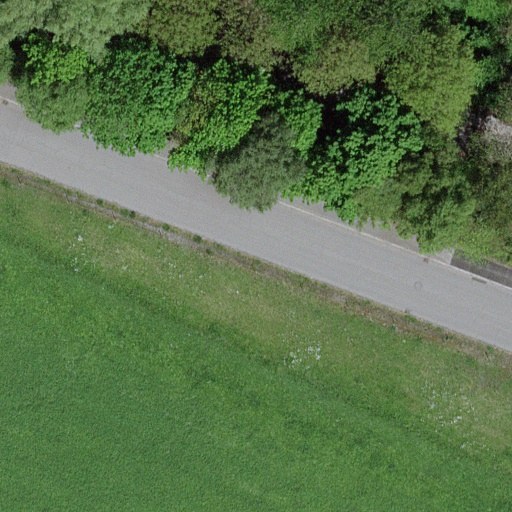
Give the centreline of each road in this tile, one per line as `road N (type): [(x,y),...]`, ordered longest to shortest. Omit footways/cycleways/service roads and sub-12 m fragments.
road 1 (unclassified): [(511,317),(0,127)]
road 2 (track): [(1,0),(511,139)]
